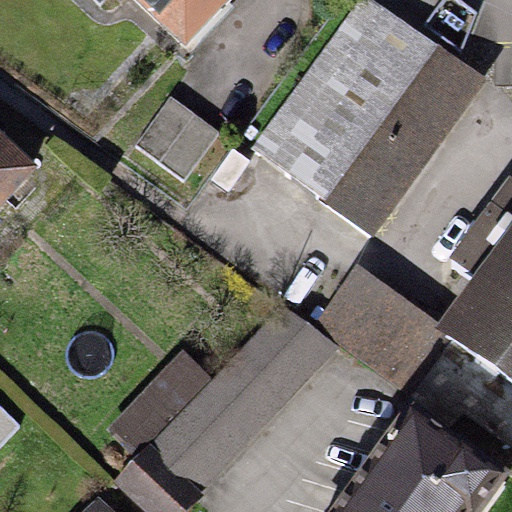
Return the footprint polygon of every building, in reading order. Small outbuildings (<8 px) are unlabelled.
[(136,0),(184,44),(226,0),(136,0)] [(375,0),(358,0),(251,148),(375,237),(488,81),(375,0)] [(169,97),(137,142),(182,177),(216,134),(169,97)] [(0,133),(0,204),(35,167),(0,133)] [(474,273),(437,323),(511,384),(511,172),(447,257),(474,273)] [(511,384),(437,323),(357,263),(312,324),(453,421),(460,408),(511,446),(511,384)] [(135,459),(149,443),(201,492),(336,348),(284,300),(212,377),(182,349),(105,430),(135,459)] [(409,401),(327,511),(481,511),(511,472),(457,433),(456,435),(409,401)] [(0,445),(19,426),(0,407),(0,445)] [(113,483),(142,511),(187,511),(204,496),(201,492),(149,443),(113,483)] [(81,511),(111,511),(95,498),(81,511)]
